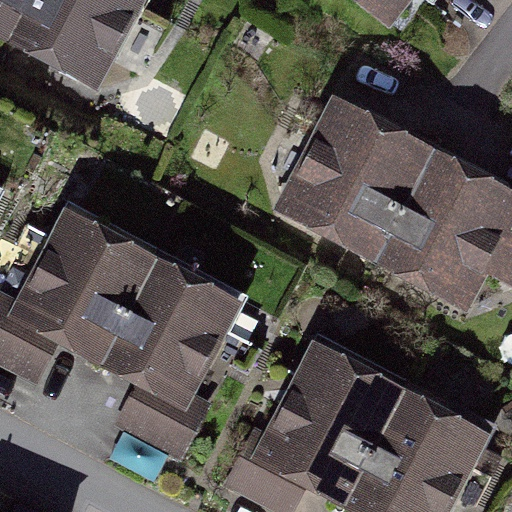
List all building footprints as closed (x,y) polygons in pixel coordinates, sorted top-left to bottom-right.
[(0,0),(0,34),(6,38),(25,0),(0,0)] [(25,0),(6,38),(93,82),(135,0),(25,0)] [(400,0),(355,0),(385,21),(400,0)] [(378,264),(433,154),(344,110),(289,220),(378,264)] [(511,193),(433,154),(378,264),(474,311),(492,274),(511,283),(511,235),(511,232),(511,193)] [(143,259),(52,212),(11,291),(0,285),(0,363),(31,379),(50,342),(86,361),(109,373),(128,382),(110,416),(180,453),(205,404),(185,394),(232,304),(143,259)] [(399,396),(308,349),(267,428),(254,421),(223,483),(279,511),(289,511),(306,479),(332,492),(346,500),(361,508),(370,511),(454,511),(490,442),(399,396)]
